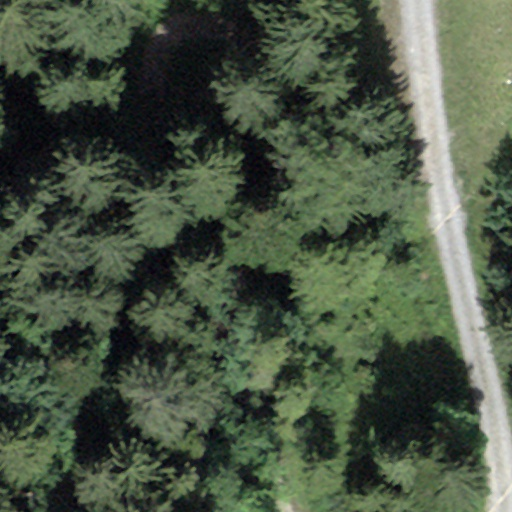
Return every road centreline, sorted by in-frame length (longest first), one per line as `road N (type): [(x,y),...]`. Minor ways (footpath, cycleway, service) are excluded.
road 1 (track): [(447,224),(505,511)]
road 2 (track): [(415,0),(447,224)]
